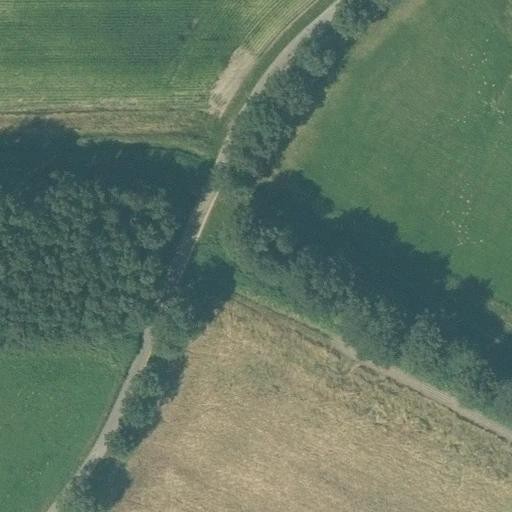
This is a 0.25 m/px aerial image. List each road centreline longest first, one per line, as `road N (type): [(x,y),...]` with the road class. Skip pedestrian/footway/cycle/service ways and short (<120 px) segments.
road 1 (unclassified): [(57,511),(119,413),(253,101),(305,38),(352,0)]
road 2 (unknown): [(0,152),(155,150),(220,178),(511,350)]
